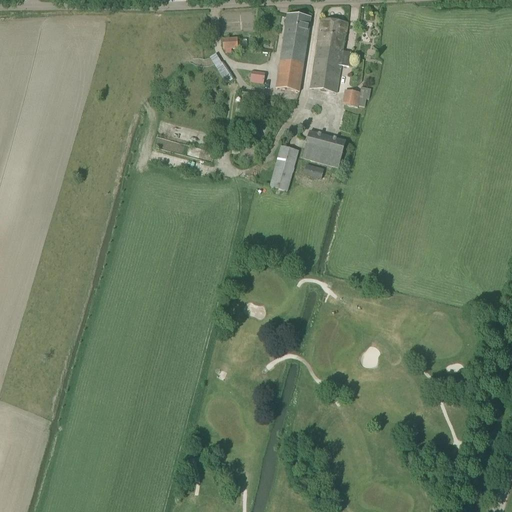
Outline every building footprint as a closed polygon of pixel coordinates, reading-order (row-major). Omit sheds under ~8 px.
[(286,15),(284,32),(275,90),(299,94),(310,19),(286,15)] [(320,20),(318,32),(310,90),(336,94),(341,63),(349,65),(351,54),(342,53),(347,24),(320,20)] [(231,55),(231,54),(231,51),(237,51),(236,41),(222,42),(223,52),(225,52),(225,55),(231,55)] [(227,83),(233,80),(217,54),(211,57),(227,83)] [(250,82),(264,85),(266,73),(253,71),(250,82)] [(368,101),(370,90),(360,88),(360,93),(345,91),(342,106),(357,108),(357,107),(364,108),(366,100),(368,101)] [(261,98),(242,95),(239,107),(259,111),(261,98)] [(338,169),(345,142),(309,132),(302,159),(338,169)] [(287,193),(298,152),(281,147),(270,188),(287,193)] [(320,181),(323,171),(306,166),(303,176),(320,181)]
